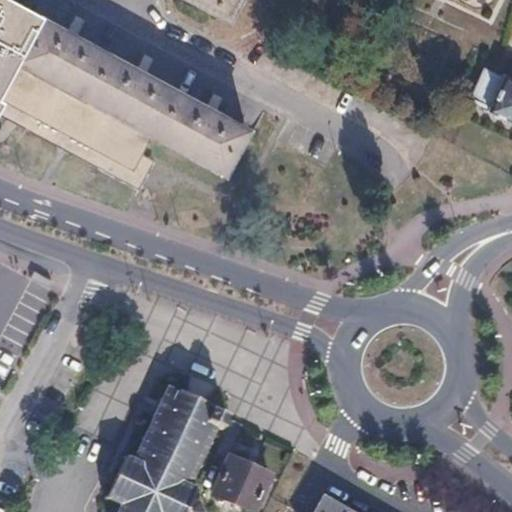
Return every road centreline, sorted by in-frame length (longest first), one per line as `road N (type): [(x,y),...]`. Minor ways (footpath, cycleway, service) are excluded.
road 1 (secondary): [(382,312),(317,302),(224,271),(0,184)]
road 2 (residential): [(130,20),(411,169)]
road 3 (secondary): [(94,261),(302,332),(345,376)]
road 4 (residential): [(94,261),(0,422)]
road 5 (tertiary): [(511,230),(442,252),(400,307)]
road 6 (tertiary): [(457,334),(462,281),(480,252),(511,234)]
